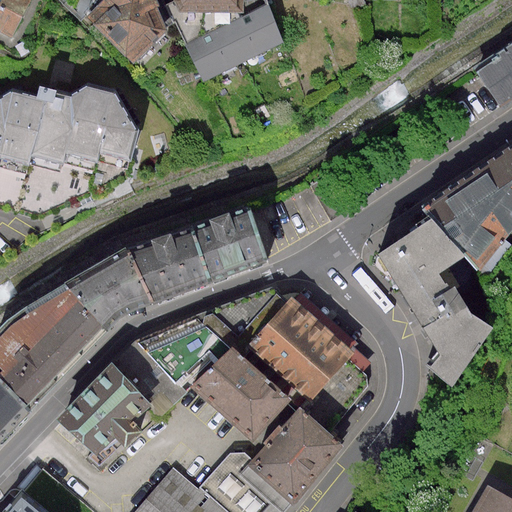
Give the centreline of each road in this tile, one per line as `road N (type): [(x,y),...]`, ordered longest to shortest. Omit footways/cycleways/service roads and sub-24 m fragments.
road 1 (residential): [(317,248),(126,332),(0,459)]
road 2 (residential): [(317,248),(391,327),(405,377),(395,415),(318,511)]
road 3 (residential): [(511,121),(317,248)]
